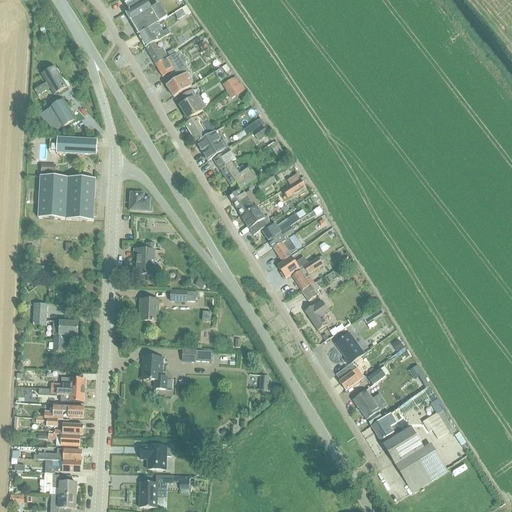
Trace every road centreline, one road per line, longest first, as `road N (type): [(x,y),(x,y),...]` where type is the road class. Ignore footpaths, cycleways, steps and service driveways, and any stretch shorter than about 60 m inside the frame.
road 1 (residential): [(355,487),(374,460),(92,0)]
road 2 (tertiary): [(97,511),(116,166)]
road 3 (tertiary): [(234,286),(89,51)]
road 4 (tertiary): [(355,487),(234,286)]
road 5 (tertiary): [(234,286),(138,173),(116,166)]
